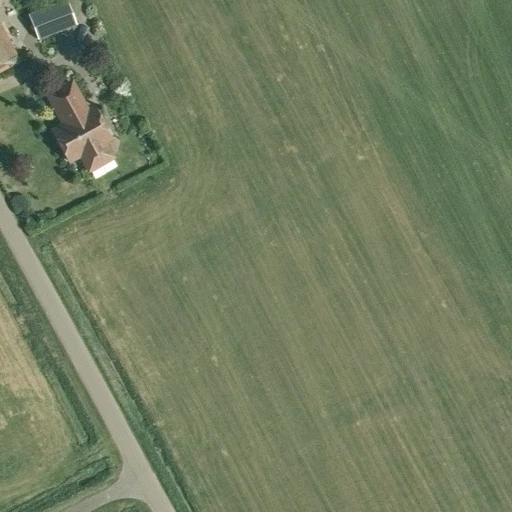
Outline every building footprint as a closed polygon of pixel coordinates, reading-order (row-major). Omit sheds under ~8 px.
[(0,0),(0,14),(19,39),(33,29),(11,0),(0,0)] [(76,24),(66,0),(65,0),(28,15),(37,40),(76,24)] [(99,0),(106,9),(119,1),(118,0),(99,0)] [(0,72),(20,61),(0,23),(0,72)] [(157,23),(121,47),(166,113),(202,89),(157,23)] [(81,154),(85,163),(108,150),(103,142),(110,138),(94,108),(87,112),(71,83),(48,95),(64,124),(52,131),(68,161),(81,154)]
